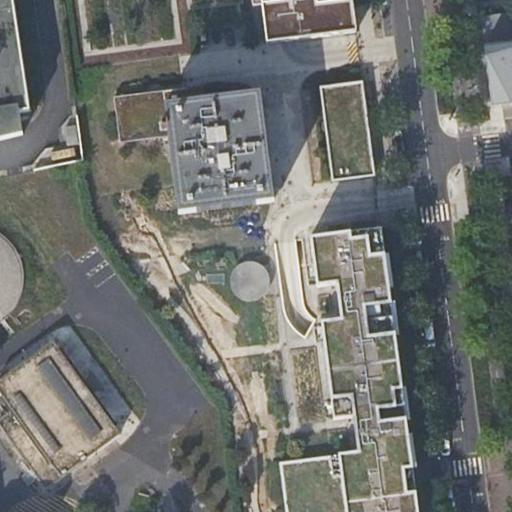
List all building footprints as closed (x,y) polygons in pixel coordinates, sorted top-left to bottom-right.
[(0,0),(0,129),(19,125),(17,111),(31,109),(14,0),(0,0)] [(260,0),(261,7),(273,6),(278,43),(355,33),(350,0),(260,0)] [(273,6),(261,7),(266,45),(278,43),(273,6)] [(511,22),(511,13),(479,17),(488,87),(498,86),(501,107),(511,105),(511,22)] [(361,80),(319,85),(331,180),(374,175),(361,80)] [(498,86),(488,87),(490,108),(501,107),(498,86)] [(112,98),(118,145),(167,138),(177,214),(272,202),(258,96),(203,104),(201,87),(112,98)] [(19,125),(0,129),(0,137),(20,133),(19,125)] [(384,254),(381,227),(311,236),(315,269),(317,284),(317,286),(337,284),(341,318),(321,321),(322,327),(324,341),(332,402),(333,417),(334,418),(353,416),(358,451),(338,453),(345,511),(417,511),(412,467),(408,434),(389,288),(384,254)] [(23,281),(23,275),(23,274),(23,269),(22,265),(21,260),(20,255),(17,250),(15,247),(9,239),(5,235),(1,231),(0,230),(0,317),(3,315),(6,313),(11,308),(14,303),(17,298),(19,294),(21,289),(22,285),(23,281)] [(394,287),(390,253),(384,254),(389,288),(394,287)] [(265,261),(230,265),(235,300),(269,295),(265,261)] [(317,284),(315,269),(307,270),(309,285),(317,284)] [(324,341),(322,327),(315,328),(317,342),(324,341)] [(0,423),(47,486),(120,431),(52,340),(0,378),(0,393),(12,409),(0,417),(0,423)] [(333,417),(332,402),(324,403),(326,418),(333,417)] [(417,467),(412,433),(408,434),(412,467),(417,467)] [(345,511),(338,453),(280,461),(286,511),(345,511)]
